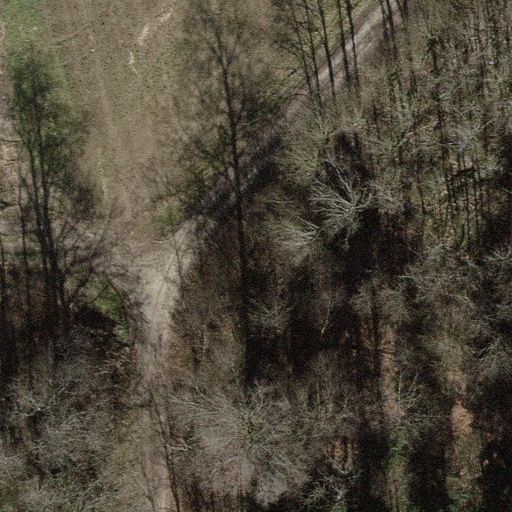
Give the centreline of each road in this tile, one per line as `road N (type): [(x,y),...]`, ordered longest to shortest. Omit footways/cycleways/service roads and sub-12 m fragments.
road 1 (track): [(434,0),(322,92),(195,244),(170,327),(158,511)]
road 2 (track): [(0,235),(195,244)]
